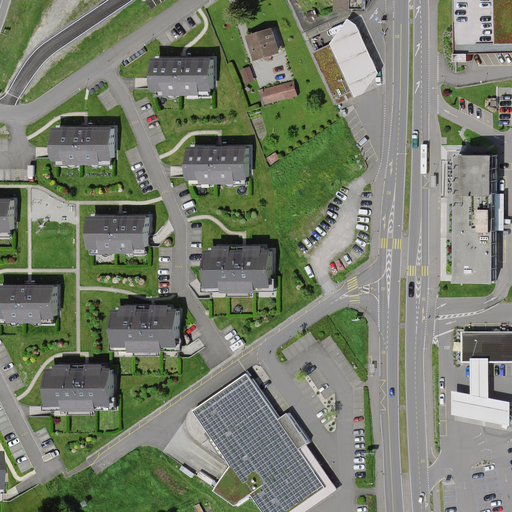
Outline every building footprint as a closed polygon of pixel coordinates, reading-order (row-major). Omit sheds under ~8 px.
[(511,50),(511,0),(459,0),(460,60),(474,59),(474,51),(511,50)] [(359,25),(350,19),(332,44),(357,98),(367,92),(381,73),(359,25)] [(275,27),(250,35),(257,60),(283,53),(275,27)] [(357,98),(332,44),(317,52),(343,105),(357,98)] [(184,59),(160,59),(160,83),(160,89),(218,88),(218,59),(184,59)] [(252,64),(244,67),(248,80),(257,77),(252,64)] [(296,80),(262,88),(267,106),(300,97),(296,80)] [(86,129),(60,129),(61,152),(61,160),(117,159),(117,129),(86,129)] [(220,147),(196,147),(195,172),(195,178),(253,179),(253,147),(220,147)] [(502,152),(460,152),(460,280),(502,281),(502,152)] [(17,199),(0,199),(0,231),(17,231),(17,199)] [(152,216),(94,217),(95,247),(152,247),(152,241),(152,216)] [(245,250),(211,250),(212,286),(278,285),(278,250),(245,250)] [(61,285),(3,284),(2,320),(61,321),(61,285)] [(183,310),(119,309),(119,345),(183,346),(183,310)] [(511,331),(462,332),(462,362),(471,362),(480,362),(489,361),(511,360),(511,331)] [(480,362),(471,362),(471,396),(453,392),(453,413),(509,424),(508,403),(487,398),(489,361),(480,362)] [(114,369),(56,369),(55,404),(114,405),(114,369)] [(251,373),(198,409),(235,465),(218,489),(239,505),(256,494),(268,511),(292,511),(329,487),(303,448),(312,442),(292,412),(283,418),(260,385),(251,373)]
